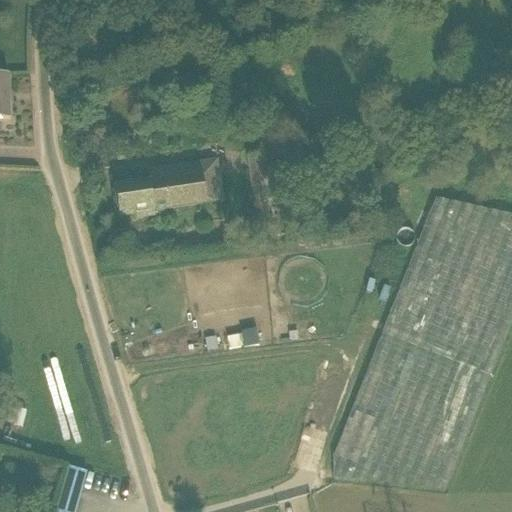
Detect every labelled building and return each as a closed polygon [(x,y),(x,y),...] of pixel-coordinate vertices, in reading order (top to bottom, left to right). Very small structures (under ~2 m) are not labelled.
[(0,119),(10,120),(9,76),(0,76),(0,119)] [(260,240),(293,235),(282,151),(248,156),(260,240)] [(154,212),(207,204),(223,202),(217,161),(201,163),(203,175),(148,183),(115,188),(119,217),(136,215),(137,219),(155,216),(154,212)] [(511,322),(511,216),(436,199),(333,457),(334,479),(445,491),(511,322)] [(240,338),(226,341),(228,353),(243,350),(240,338)] [(204,341),(206,354),(217,352),(215,339),(204,341)] [(56,511),(77,511),(87,470),(67,465),(56,511)]
